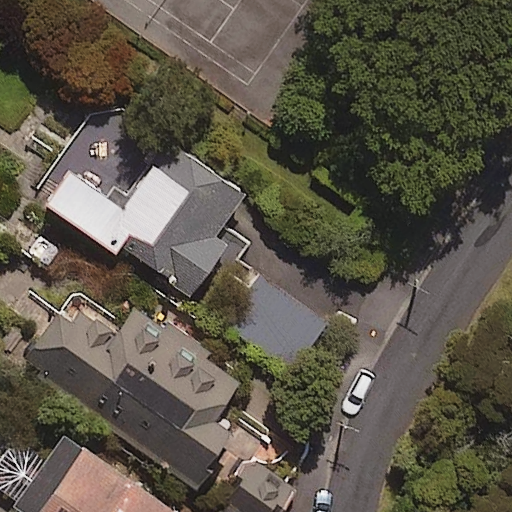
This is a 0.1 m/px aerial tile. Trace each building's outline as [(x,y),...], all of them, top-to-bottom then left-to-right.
[(250,193),(180,143),(116,233),(201,294),(234,247),(219,237),(250,193)] [(332,323),(258,273),(225,322),(299,372),(332,323)] [(128,330),(77,294),(27,364),(202,488),(244,430),(224,416),(249,381),(144,307),(128,330)] [(36,511),(186,511),(74,433),(54,462),(33,447),(24,445),(11,448),(0,459),(0,482),(2,487),(36,511)] [(288,511),(298,489),(244,467),(226,511),(288,511)]
